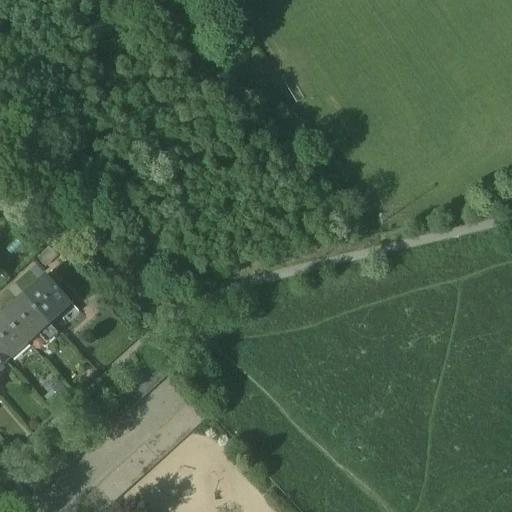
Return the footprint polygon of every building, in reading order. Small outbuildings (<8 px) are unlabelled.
[(48,277),(26,297),(50,324),(61,315),(60,312),(70,302),(48,277)] [(50,324),(26,297),(4,317),(26,341),(28,344),(38,335),(46,344),(58,333),(50,324)] [(4,317),(0,320),(0,355),(5,361),(7,363),(18,353),(16,351),(26,341),(4,317)] [(158,356),(21,481),(37,498),(173,373),(158,356)] [(197,399),(86,500),(96,511),(106,511),(212,416),(197,399)]
